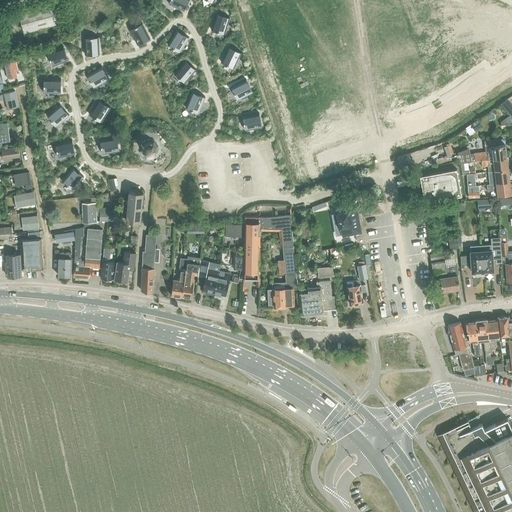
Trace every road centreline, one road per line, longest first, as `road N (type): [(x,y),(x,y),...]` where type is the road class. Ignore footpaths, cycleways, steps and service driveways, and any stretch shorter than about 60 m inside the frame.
road 1 (secondary): [(378,425),(302,367),(249,342),(135,309),(0,294)]
road 2 (secondary): [(0,309),(132,326),(244,360),(279,376),(360,440)]
road 3 (residential): [(418,322),(322,336),(193,309)]
